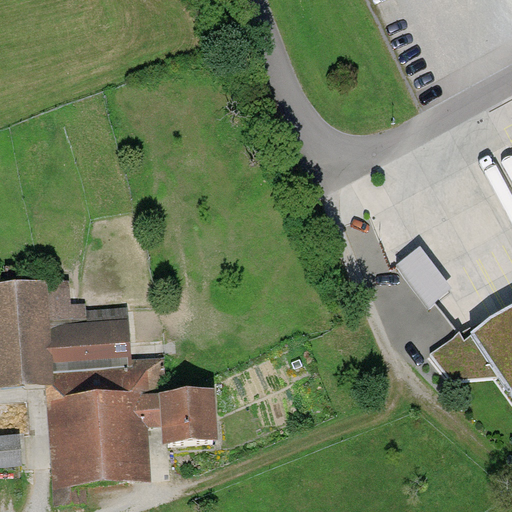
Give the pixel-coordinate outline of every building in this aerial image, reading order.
[(452,290),(420,248),(397,266),(428,308),(452,290)] [(70,282),(0,286),(0,390),(45,387),(54,387),(54,374),(133,368),(132,360),(128,308),(86,311),(85,304),(71,305),(70,282)] [(511,307),(491,319),(472,335),(473,337),(500,378),(511,395),(511,307)] [(452,382),(500,378),(473,337),(465,342),(459,334),(430,355),(452,382)] [(160,395),(167,395),(164,358),(132,360),(133,368),(54,374),(54,387),(45,387),(53,508),(68,507),(67,488),(151,482),(147,429),(162,428),(160,395)] [(167,395),(160,395),(162,428),(163,445),(217,442),(214,392),(167,395)] [(21,436),(0,437),(0,469),(22,469),(21,436)]
